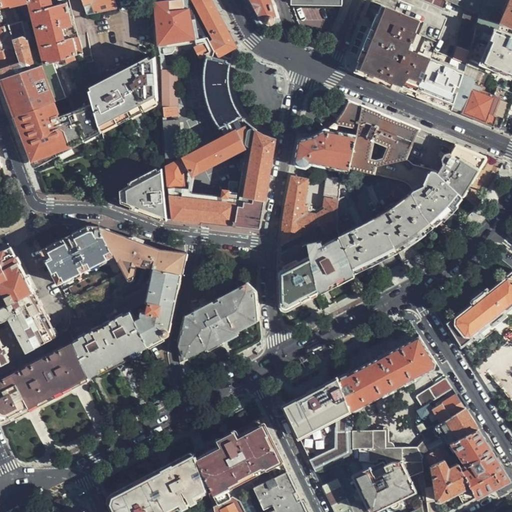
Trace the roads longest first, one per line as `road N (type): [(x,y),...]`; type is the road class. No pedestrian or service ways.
road 1 (residential): [(271,243),(163,231),(102,209),(37,206),(0,118)]
road 2 (secondary): [(256,375),(65,475)]
road 3 (residential): [(325,73),(511,147)]
road 4 (residential): [(413,290),(511,454)]
road 5 (residential): [(271,243),(303,64)]
road 6 (secondary): [(413,290),(280,362)]
road 7 (residential): [(320,511),(256,375)]
